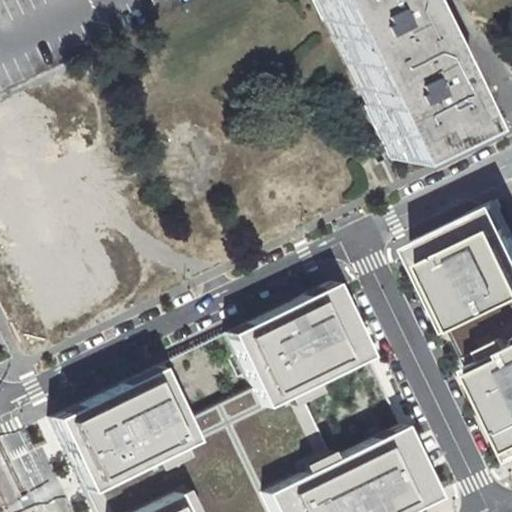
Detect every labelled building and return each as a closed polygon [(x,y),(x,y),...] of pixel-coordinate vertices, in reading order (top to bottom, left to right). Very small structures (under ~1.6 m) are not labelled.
[(311,0),(322,22),(327,19),(368,102),(363,105),(388,157),(462,122),(436,70),(432,72),(395,0),(311,0)] [(0,243),(43,340),(120,305),(30,101),(0,114),(0,243)] [(254,239),(327,203),(308,165),(235,201),(254,239)] [(511,231),(496,199),(455,219),(410,241),(511,453),(511,231)] [(379,511),(436,485),(337,280),(43,422),(86,511),(379,511)]
